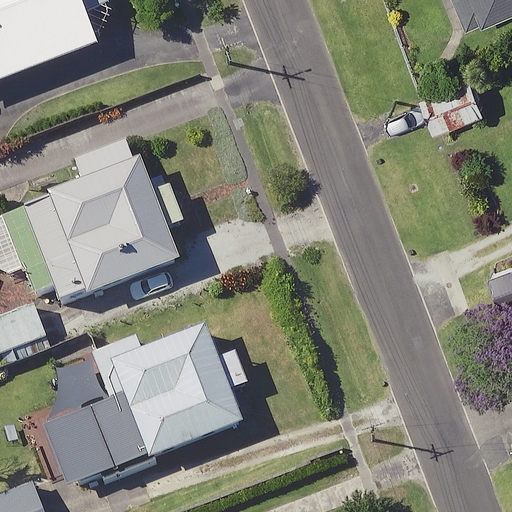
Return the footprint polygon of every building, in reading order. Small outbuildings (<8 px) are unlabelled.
[(0,0),(0,91),(6,89),(12,104),(48,91),(43,76),(101,55),(89,21),(111,13),(106,0),(0,0)] [(511,0),(449,0),(462,32),(511,11),(511,0)] [(0,227),(0,278),(17,287),(34,281),(40,297),(59,290),(68,313),(181,271),(135,148),(79,169),(88,195),(39,213),(0,227)] [(511,304),(511,268),(496,273),(506,306),(511,304)] [(0,368),(52,348),(36,308),(0,322),(0,368)] [(222,371),(207,328),(102,365),(116,405),(49,429),(73,494),(246,433),(234,397),(250,392),(241,364),(222,371)] [(0,511),(45,511),(37,491),(0,504),(0,511)]
